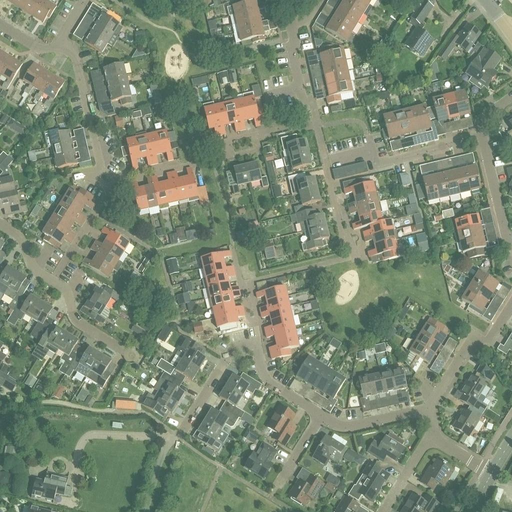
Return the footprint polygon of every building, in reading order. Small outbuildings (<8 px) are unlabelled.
[(14,0),(12,4),(22,10),(28,0),(14,0)] [(28,0),(22,10),(32,17),(42,0),(28,0)] [(42,0),(32,17),(43,23),(47,18),(49,19),(57,7),(54,5),(47,1),(47,0),(42,0)] [(338,0),(329,0),(326,5),(335,10),(340,1),(338,0)] [(369,6),(359,0),(344,0),(343,3),(363,15),(369,6)] [(421,24),(433,7),(424,0),(411,19),(421,24)] [(264,9),(263,4),(263,3),(263,4),(259,5),(259,1),(256,2),(256,1),(233,7),(235,16),(258,11),(264,9)] [(363,15),(343,3),(337,11),(357,24),(363,15)] [(96,24),(113,35),(117,37),(117,36),(122,29),(119,27),(119,25),(105,17),(108,12),(102,8),(101,9),(93,4),(89,10),(89,13),(100,19),(97,24),(96,24)] [(326,5),(321,14),(329,19),(335,10),(326,5)] [(258,11),(235,16),(237,25),(260,19),(258,11)] [(357,24),(337,11),(331,21),(351,33),(357,24)] [(329,19),(321,14),(315,23),(324,28),(329,19)] [(96,24),(97,24),(85,17),(82,21),(94,28),(91,33),(91,34),(108,44),(113,35),(96,24)] [(262,28),(260,19),(237,25),(239,34),(262,28)] [(351,33),(331,21),(326,30),(346,42),(351,33)] [(467,53),(481,34),(468,25),(459,39),(454,36),(433,66),(438,69),(455,44),(467,53)] [(91,34),(91,33),(79,26),(76,30),(88,38),(85,43),(102,54),(108,44),(91,34)] [(264,37),(262,28),(239,34),(241,42),(252,40),(264,37)] [(422,57),(434,40),(417,28),(405,46),(422,57)] [(478,44),(473,51),(470,56),(471,57),(475,52),(477,53),(482,47),(478,44)] [(316,67),(346,61),(343,50),(335,52),(333,46),(324,48),(325,54),(320,55),(321,62),(315,63),(316,67)] [(491,72),(500,60),(488,51),(487,52),(484,49),(476,60),(467,74),(486,88),(495,75),(491,72)] [(12,58),(2,52),(0,55),(0,78),(1,76),(12,58)] [(12,58),(1,76),(8,80),(6,83),(5,83),(2,87),(7,90),(23,64),(12,58)] [(346,61),(316,67),(317,72),(323,70),(325,77),(348,71),(346,61)] [(26,99),(33,88),(44,70),(34,63),(23,81),(30,85),(28,89),(26,88),(24,92),(25,93),(22,97),(26,99)] [(106,81),(126,76),(123,65),(104,69),(105,76),(92,79),(93,84),(106,81)] [(55,76),(44,70),(33,88),(40,92),(38,95),(37,94),(34,99),(39,102),(44,94),(55,76)] [(348,71),(325,77),(326,83),(319,84),(320,89),(350,82),(348,71)] [(219,74),(220,81),(221,81),(229,79),(228,79),(227,73),(227,72),(219,74)] [(55,76),(44,94),(50,98),(48,101),(47,100),(44,105),(49,108),(65,82),(55,76)] [(106,81),(108,87),(94,90),(95,95),(109,92),(109,91),(128,87),(126,76),(106,81)] [(207,78),(193,81),(194,87),(208,83),(207,78)] [(353,93),(350,82),(320,89),(321,93),(328,91),(329,97),(327,98),(328,104),(341,102),(340,96),(353,93)] [(109,91),(109,92),(110,97),(97,101),(98,105),(121,100),(122,106),(132,103),(128,87),(109,91)] [(465,92),(454,94),(460,118),(471,115),(465,92)] [(460,118),(454,94),(443,97),(449,120),(460,118)] [(254,98),(244,100),(249,121),(254,120),(256,128),(261,127),(260,121),(264,120),(262,112),(258,113),(256,106),(259,105),(257,97),(254,98)] [(449,120),(443,97),(432,100),(439,123),(449,120)] [(249,121),(244,100),(234,102),(241,131),(246,130),(244,122),(249,121)] [(234,102),(224,105),(229,126),(234,125),(236,132),(241,131),(234,102)] [(229,126),(224,105),(214,107),(221,136),(226,135),(224,127),(229,126)] [(415,109),(424,144),(428,143),(426,133),(425,130),(431,129),(426,106),(415,109)] [(221,136),(214,107),(204,109),(209,130),(214,129),(216,137),(221,136)] [(415,109),(404,111),(410,134),(416,133),(417,136),(420,145),(424,144),(415,109)] [(410,134),(404,111),(394,114),(399,137),(400,137),(401,142),(403,150),(407,149),(405,141),(404,136),(410,134)] [(399,137),(394,114),(383,117),(389,140),(399,137)] [(461,121),(463,130),(473,127),(471,118),(461,121)] [(18,120),(14,127),(26,134),(30,127),(18,120)] [(461,121),(450,123),(452,133),(463,130),(461,121)] [(452,133),(450,123),(439,126),(439,127),(436,128),(438,135),(441,134),(441,135),(452,133)] [(86,140),(85,137),(85,135),(71,138),(70,132),(60,134),(58,129),(49,132),(44,133),(48,149),(50,148),(53,147),(53,148),(72,143),(86,140)] [(156,134),(161,155),(166,154),(168,162),(173,160),(167,131),(156,134)] [(161,155),(156,134),(146,136),(153,165),(158,164),(156,156),(161,155)] [(153,165),(146,136),(136,138),(141,160),(146,159),(148,166),(153,165)] [(290,158),(308,153),(305,141),(293,144),(291,136),(281,139),(284,152),(288,150),(290,157),(290,158)] [(141,160),(136,138),(126,141),(133,170),(138,169),(136,161),(141,160)] [(53,148),(53,147),(50,148),(52,155),(54,154),(55,158),(75,154),(88,151),(87,146),(74,149),(72,143),(53,148)] [(290,158),(290,157),(284,159),(288,175),(294,173),(293,170),(311,166),(308,153),(290,158)] [(76,160),(75,154),(55,158),(58,169),(91,161),(90,157),(76,160)] [(266,163),(272,162),(274,161),(272,155),(265,157),(266,163)] [(0,195),(14,192),(11,179),(8,167),(14,160),(9,156),(0,165),(0,170),(3,173),(3,172),(5,180),(0,181),(0,195)] [(470,193),(465,170),(458,171),(455,158),(451,159),(460,195),(470,193)] [(450,173),(443,175),(449,198),(460,195),(451,159),(447,160),(450,173)] [(272,162),(266,163),(271,182),(276,180),(272,162)] [(360,164),(362,174),(368,173),(365,162),(360,164)] [(434,163),(430,164),(439,200),(449,198),(443,175),(437,176),(437,173),(434,163)] [(245,166),(250,184),(261,181),(263,188),(269,187),(266,177),(261,179),(257,164),(245,166)] [(362,174),(360,164),(354,165),(357,176),(362,174)] [(439,200),(430,164),(426,165),(428,175),(429,178),(422,180),(428,203),(439,200)] [(250,184),(245,166),(234,169),(234,171),(226,173),(228,184),(231,183),(232,185),(232,186),(234,195),(240,194),(238,187),(250,184)] [(465,170),(470,193),(481,190),(476,167),(465,170)] [(343,168),(338,169),(340,179),(346,178),(343,168)] [(188,178),(183,179),(188,200),(189,203),(199,200),(198,198),(198,197),(198,196),(196,189),(196,186),(195,181),(192,169),(186,170),(188,178)] [(340,179),(338,169),(332,171),(335,181),(340,179)] [(176,172),(171,173),(178,202),(188,200),(183,179),(178,180),(176,172)] [(168,182),(163,183),(168,205),(178,202),(171,173),(166,174),(168,182)] [(300,194),(317,190),(314,178),(297,183),(295,176),(288,178),(292,196),(300,194)] [(157,177),(152,178),(158,207),(168,205),(163,183),(158,185),(157,177)] [(158,207),(152,178),(147,179),(149,187),(144,188),(149,209),(158,207)] [(354,198),(375,193),(373,183),(364,185),(362,179),(342,183),(345,195),(353,193),(354,198)] [(149,209),(144,188),(139,189),(137,181),(131,183),(138,212),(149,209)] [(197,189),(198,196),(198,197),(207,195),(205,187),(196,189),(197,189)] [(64,199),(83,210),(85,206),(92,210),(95,205),(90,202),(93,197),(81,189),(78,195),(70,190),(64,199)] [(317,190),(300,194),(302,206),(294,208),(295,215),(304,213),(303,206),(320,202),(317,190)] [(16,192),(14,192),(0,195),(0,207),(0,210),(12,207),(13,214),(26,211),(25,203),(19,205),(16,192)] [(375,193),(354,198),(355,203),(348,205),(349,210),(378,203),(375,193)] [(83,210),(64,199),(59,207),(84,223),(87,219),(80,214),(83,210)] [(380,213),(378,203),(349,210),(350,215),(358,213),(359,218),(380,213)] [(59,207),(53,216),(72,227),(75,223),(81,227),(84,223),(59,207)] [(314,210),(304,213),(295,215),(296,222),(297,225),(300,224),(302,233),(308,231),(309,231),(326,227),(323,215),(316,217),(314,210)] [(380,213),(359,218),(360,223),(352,225),(354,230),(370,226),(383,223),(382,223),(380,213)] [(53,216),(48,225),(73,240),(76,236),(69,232),(72,227),(53,216)] [(483,226),(493,224),(491,216),(482,219),(482,220),(482,221),(479,222),(478,216),(455,221),(457,233),(480,227),(483,226)] [(370,226),(371,231),(363,233),(364,238),(395,230),(393,220),(382,223),(383,223),(370,226)] [(417,233),(428,229),(426,223),(415,228),(417,233)] [(73,240),(48,225),(42,233),(46,236),(44,241),(54,247),(57,242),(61,245),(64,240),(71,245),(73,240)] [(188,241),(185,231),(184,227),(175,230),(177,239),(178,238),(180,243),(188,241)] [(329,239),(326,227),(309,231),(311,243),(301,245),(303,252),(316,249),(327,246),(325,240),(329,239)] [(483,237),(480,227),(457,233),(460,243),(483,237)] [(106,241),(124,253),(130,244),(104,228),(102,233),(108,237),(106,241)] [(166,239),(165,236),(163,229),(156,230),(158,238),(159,237),(160,238),(164,238),(164,239),(166,239)] [(189,230),(185,231),(188,241),(191,241),(190,238),(195,237),(193,231),(189,232),(189,230)] [(395,230),(364,238),(365,243),(373,241),(374,246),(396,241),(398,240),(396,230),(395,230)] [(165,236),(166,239),(168,246),(178,244),(175,234),(165,236)] [(483,237),(460,243),(462,254),(467,253),(468,259),(484,256),(482,249),(485,248),(486,249),(498,246),(497,241),(484,244),(483,237)] [(96,241),(94,246),(119,261),(124,253),(106,241),(103,246),(96,241)] [(396,241),(374,246),(376,251),(368,253),(369,258),(380,255),(382,261),(378,262),(378,263),(398,258),(397,251),(398,251),(398,250),(399,248),(399,246),(398,244),(397,242),(396,241)] [(421,244),(424,253),(433,251),(431,241),(421,244)] [(119,261),(94,246),(91,250),(98,254),(95,259),(113,270),(119,261)] [(203,269),(224,264),(223,259),(231,257),(230,252),(201,259),(203,269)] [(113,270),(95,259),(92,263),(85,259),(83,263),(108,279),(113,270)] [(224,264),(203,269),(206,279),(235,272),(233,267),(226,269),(224,264)] [(8,288),(17,273),(8,267),(7,269),(2,266),(0,268),(0,288),(1,289),(3,285),(8,288)] [(235,272),(206,279),(208,289),(229,284),(228,279),(236,277),(235,272)] [(473,281),(504,301),(510,291),(502,286),(498,292),(495,290),(499,285),(478,272),(473,281)] [(8,288),(4,295),(13,300),(13,301),(9,307),(10,309),(14,311),(19,303),(24,294),(27,290),(31,283),(26,280),(27,279),(17,273),(8,288)] [(504,301),(473,281),(467,290),(487,303),(491,298),(493,299),(490,305),(498,310),(504,301)] [(135,288),(128,284),(122,293),(129,297),(135,288)] [(230,289),(229,284),(208,289),(210,299),(239,292),(238,287),(230,289)] [(266,302),(288,297),(285,287),(256,294),(257,299),(265,297),(266,302)] [(96,289),(90,298),(106,308),(111,298),(118,303),(121,297),(106,288),(103,293),(96,289)] [(487,303),(467,290),(461,300),(469,305),(467,308),(491,323),(498,310),(490,305),(487,310),(484,309),(487,303)] [(239,292),(210,299),(213,309),(234,304),(233,299),(240,297),(239,292)] [(25,315),(32,319),(42,303),(38,301),(40,298),(34,294),(32,297),(31,296),(24,306),(19,303),(14,311),(11,316),(21,322),(25,315)] [(288,297),(266,302),(268,307),(260,309),(261,314),(290,307),(288,297)] [(106,308),(90,298),(85,308),(92,312),(88,317),(102,326),(105,320),(100,317),(106,308)] [(53,310),(42,303),(32,319),(38,323),(34,330),(44,336),(50,327),(52,323),(46,320),(53,310)] [(235,309),(234,304),(213,309),(215,319),(244,312),(243,307),(235,309)] [(292,306),(290,307),(261,314),(262,319),(270,317),(271,322),(292,317),(294,316),(292,306)] [(244,312),(215,319),(217,329),(238,324),(237,318),(245,317),(244,312)] [(292,317),(271,322),(272,327),(264,329),(266,334),(295,327),(292,317)] [(421,334),(441,346),(447,337),(441,333),(444,327),(430,319),(421,334)] [(152,325),(145,320),(140,328),(147,333),(152,325)] [(137,334),(140,329),(134,326),(131,330),(137,334)] [(167,326),(161,339),(170,343),(177,330),(167,326)] [(55,355),(58,350),(67,335),(57,328),(56,330),(50,327),(44,336),(36,349),(32,355),(40,360),(44,353),(47,355),(49,351),(55,355)] [(295,327),(266,334),(267,339),(274,337),(276,342),(297,337),(295,327)] [(148,334),(140,329),(137,334),(140,336),(145,339),(148,334)] [(511,333),(503,347),(500,345),(497,350),(506,356),(509,351),(511,352),(511,333)] [(441,346),(421,334),(415,343),(435,355),(441,346)] [(67,335),(58,350),(64,354),(61,359),(65,362),(59,372),(65,376),(70,368),(77,356),(72,352),(78,342),(67,335)] [(145,339),(140,336),(133,346),(139,350),(145,339)] [(297,337),(276,342),(277,347),(269,348),(272,360),(291,356),(290,349),(299,347),(297,337)] [(206,351),(199,346),(186,339),(179,350),(176,356),(199,370),(206,359),(203,357),(206,351)] [(435,355),(415,343),(409,352),(429,365),(435,355)] [(443,348),(452,353),(454,349),(446,344),(443,348)] [(78,356),(77,356),(70,368),(86,378),(101,355),(90,348),(83,359),(78,356)] [(452,353),(443,348),(441,352),(450,357),(452,353)] [(111,362),(101,355),(86,378),(103,389),(110,376),(105,373),(111,362)] [(157,367),(164,372),(165,373),(176,379),(178,381),(182,375),(192,381),(199,370),(176,356),(172,362),(175,363),(173,367),(161,360),(157,367)] [(305,383),(318,363),(308,357),(296,377),(305,383)] [(321,358),(318,363),(305,383),(315,389),(327,369),(330,363),(321,358)] [(408,367),(410,368),(413,370),(418,361),(414,359),(412,362),(407,359),(404,362),(408,367)] [(438,375),(443,368),(434,363),(430,370),(438,375)] [(477,372),(491,381),(494,375),(488,371),(489,369),(482,365),(477,372)] [(327,369),(315,389),(324,395),(336,374),(327,369)] [(402,370),(391,372),(396,392),(395,392),(399,405),(404,404),(400,390),(407,389),(402,370)] [(2,372),(0,371),(0,384),(3,386),(12,392),(18,382),(2,372)] [(176,379),(165,373),(164,372),(154,389),(158,392),(178,404),(184,394),(172,386),(176,379)] [(396,392),(391,372),(380,375),(385,394),(388,408),(393,407),(390,393),(395,392),(396,392)] [(336,374),(324,395),(330,398),(323,409),(330,414),(338,401),(334,399),(346,380),(336,374)] [(380,375),(370,377),(374,397),(377,410),(382,409),(379,395),(385,394),(380,375)] [(37,380),(30,376),(25,384),(32,389),(37,380)] [(226,387),(242,397),(246,391),(253,395),(256,390),(258,392),(262,385),(247,377),(244,383),(233,376),(226,387)] [(470,407),(482,415),(487,407),(477,400),(486,386),(471,376),(460,393),(466,397),(463,403),(470,407)] [(374,397),(370,377),(359,380),(363,398),(360,399),(363,413),(370,412),(371,410),(368,398),(374,397)] [(298,382),(295,380),(294,380),(289,388),(293,391),(298,382)] [(242,397),(226,387),(219,398),(226,402),(222,408),(241,419),(245,413),(236,408),(242,397)] [(308,400),(313,391),(309,389),(304,398),(308,400)] [(317,394),(313,391),(308,400),(311,402),(317,394)] [(178,404),(158,392),(155,397),(149,394),(142,405),(155,413),(159,406),(172,414),(178,404)] [(95,401),(90,397),(86,404),(91,407),(95,401)] [(287,428),(294,416),(280,407),(268,426),(278,433),(274,440),(284,446),(293,432),(287,428)] [(482,415),(470,407),(466,412),(464,411),(453,428),(468,437),(469,436),(482,415)] [(241,419),(222,408),(218,414),(212,410),(205,421),(221,431),(228,420),(239,427),(241,423),(247,426),(248,425),(249,426),(249,425),(241,419)] [(227,434),(221,431),(205,421),(198,432),(209,439),(206,444),(205,445),(218,453),(223,446),(220,445),(227,434)] [(260,436),(249,429),(243,438),(249,442),(250,440),(255,443),(260,436)] [(339,463),(347,449),(326,436),(313,459),(324,466),(329,457),(339,463)] [(396,462),(404,450),(385,438),(380,447),(373,443),(367,453),(379,460),(383,454),(396,462)] [(273,459),(277,452),(263,444),(259,451),(260,451),(258,456),(254,453),(245,468),(264,479),(273,465),(269,463),(272,458),(273,459)] [(217,456),(214,453),(208,449),(206,453),(215,459),(217,456)] [(444,487),(454,470),(438,461),(431,471),(428,470),(420,483),(433,491),(438,483),(444,487)] [(370,463),(363,474),(355,486),(354,486),(348,495),(358,502),(362,496),(372,502),(384,482),(377,477),(381,470),(370,463)] [(68,479),(47,473),(44,482),(36,480),(31,498),(54,504),(56,494),(70,498),(73,489),(66,487),(68,479)] [(289,497),(291,498),(290,500),(301,506),(302,504),(305,506),(309,498),(314,501),(323,485),(310,477),(305,484),(300,481),(298,484),(296,488),(295,487),(289,497)] [(501,488),(495,505),(501,507),(508,491),(501,488)] [(444,503),(447,497),(440,493),(437,498),(444,503)] [(424,511),(434,511),(439,505),(426,497),(423,502),(412,496),(402,511),(423,511),(424,511)] [(360,507),(355,504),(345,498),(335,511),(350,511),(355,505),(359,507),(360,507)]
